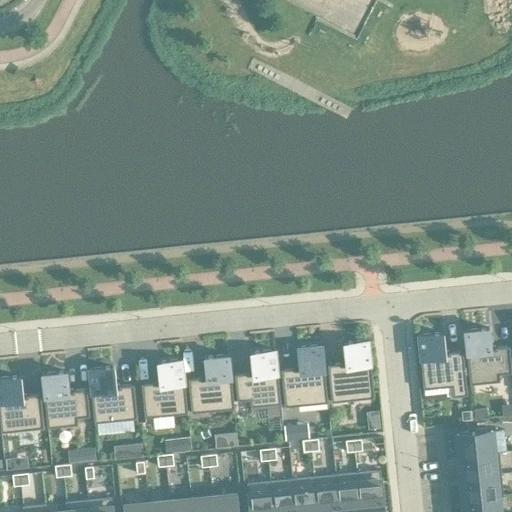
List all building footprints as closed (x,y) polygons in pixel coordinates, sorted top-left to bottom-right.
[(488,328),(464,331),(469,385),(499,382),(498,375),(511,373),(508,347),(494,348),(494,350),(490,350),(489,345),(488,328)] [(441,333),(417,336),(423,389),(451,387),(452,397),(466,396),(462,351),(448,353),(448,355),(443,355),(443,350),(441,333)] [(341,364),(327,365),(331,403),(373,398),(368,341),(343,343),(345,360),(346,365),(341,366),(341,364)] [(294,368),(280,370),(284,407),(327,403),(321,346),(297,348),(298,365),(299,370),(294,370),(294,368)] [(248,373),(234,375),(236,401),(249,400),(250,407),(280,404),(274,350),(250,353),(252,370),(253,375),(248,375),(248,373)] [(201,378),(187,379),(190,413),(233,409),(228,355),(204,357),(205,374),(206,379),(201,380),(201,378)] [(154,383),(140,384),(144,418),(187,414),(181,360),(157,362),(159,379),(159,384),(155,385),(154,383)] [(112,367),(88,369),(93,423),(136,419),(133,385),(118,387),(119,389),(114,389),(114,384),(112,367)] [(65,372),(41,374),(47,428),(77,425),(76,418),(89,417),(86,390),(72,391),(72,393),(68,394),(67,389),(65,372)] [(19,376),(0,378),(0,431),(0,433),(43,428),(39,395),(25,396),(26,398),(21,398),(20,393),(19,376)] [(486,408),(473,409),(474,421),(487,420),(486,408)] [(470,411),(460,412),(461,421),(471,420),(470,411)] [(284,441),(295,440),(293,425),(283,426),(284,441)] [(466,432),(455,433),(456,446),(456,447),(457,447),(457,454),(457,455),(457,454),(458,457),(498,452),(493,452),(491,429),(467,432),(466,431),(466,432)] [(226,433),(226,446),(236,446),(235,432),(226,433)] [(178,438),(179,452),(189,451),(188,437),(178,438)] [(309,439),(301,440),(302,445),(302,452),(310,451),(309,439)] [(317,439),(309,439),(310,451),(318,450),(317,439)] [(360,439),(352,440),(354,451),(361,451),(360,439)] [(352,440),(344,441),(345,441),(346,452),(354,451),(352,440)] [(127,444),(128,458),(142,456),(140,443),(127,444)] [(274,448),(266,449),(268,460),(275,459),(274,448)] [(266,449),(258,449),(258,450),(260,461),(268,460),(266,449)] [(458,460),(457,460),(457,461),(458,461),(460,478),(500,474),(498,452),(458,457),(458,460)] [(172,453),(164,454),(165,466),(173,465),(172,453)] [(164,454),(156,455),(156,460),(157,467),(165,466),(164,454)] [(215,454),(207,455),(209,467),(216,466),(215,454)] [(207,455),(199,455),(199,456),(201,467),(209,467),(207,455)] [(5,459),(6,470),(28,468),(27,457),(5,459)] [(143,461),(134,462),(136,474),(144,473),(143,462),(143,461)] [(69,464),(62,465),(63,476),(71,475),(70,469),(69,464)] [(62,465),(54,465),(55,477),(63,476),(62,465)] [(92,466),(83,467),(83,468),(85,479),(93,478),(92,467),(92,466)] [(383,511),(379,469),(356,472),(359,511),(383,511)] [(359,511),(356,472),(334,474),(338,511),(359,511)] [(27,473),(19,474),(20,485),(28,485),(27,473)] [(19,474),(11,474),(11,475),(12,486),(20,485),(19,474)] [(338,511),(334,474),(313,476),(316,511),(338,511)] [(460,482),(459,482),(459,483),(460,483),(462,500),(502,495),(500,474),(460,478),(460,482)] [(316,511),(313,476),(291,478),(294,511),(316,511)] [(294,511),(291,478),(270,481),(272,511),(294,511)] [(272,511),(270,481),(246,483),(249,511),(272,511)] [(236,511),(235,494),(211,496),(213,511),(236,511)] [(462,503),(462,504),(463,511),(499,511),(498,497),(503,496),(502,495),(462,500),(462,503)] [(213,511),(211,496),(190,498),(191,511),(213,511)] [(111,511),(110,497),(87,499),(87,511),(111,511)] [(191,511),(190,498),(168,501),(169,511),(191,511)] [(87,511),(87,499),(65,501),(66,511),(87,511)] [(45,511),(45,504),(44,504),(44,511),(66,511),(65,501),(64,502),(65,511),(57,511),(45,511)] [(169,511),(168,501),(147,503),(147,511),(169,511)] [(147,511),(147,503),(124,505),(124,511),(147,511)]
